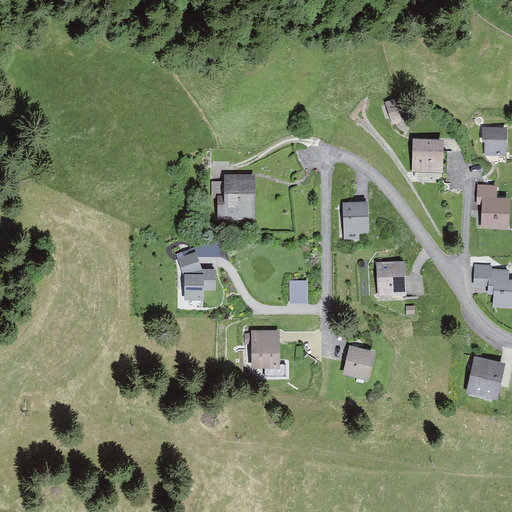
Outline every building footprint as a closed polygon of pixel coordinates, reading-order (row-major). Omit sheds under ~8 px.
[(393,122),(401,120),(396,102),(388,104),(393,122)] [(502,131),(482,130),(481,142),(485,142),(485,153),(501,153),(502,131)] [(413,178),(430,178),(430,182),(445,183),(446,153),(439,152),(439,143),(414,142),(413,178)] [(250,217),(250,190),(269,190),(302,171),(297,161),(295,154),(278,163),(282,170),(267,179),(226,179),(226,199),(219,199),(218,217),(250,217)] [(211,182),(211,199),(219,199),(226,199),(226,182),(211,182)] [(357,239),(356,231),(368,230),(365,199),(349,201),(350,206),(344,206),(346,239),(357,239)] [(503,203),(483,202),(482,224),(502,225),(503,203)] [(177,254),(178,259),(196,253),(196,254),(219,255),(219,243),(199,243),(199,247),(177,254)] [(202,270),(196,253),(178,259),(184,275),(185,275),(185,299),(203,299),(203,289),(215,289),(215,270),(202,270)] [(377,293),(390,293),(390,299),(404,299),(403,265),(377,265),(377,293)] [(476,266),(475,284),(490,285),(491,270),(492,267),(476,266)] [(491,270),(490,285),(490,290),(496,291),(495,302),(511,303),(511,281),(507,282),(508,271),(491,270)] [(307,286),(290,286),(291,302),(307,302),(307,286)] [(278,366),(278,334),(255,334),(255,366),(278,366)] [(347,373),(366,377),(370,355),(351,352),(347,373)] [(298,390),(317,361),(307,354),(287,383),(298,390)] [(495,396),(501,369),(480,364),(474,391),(495,396)]
